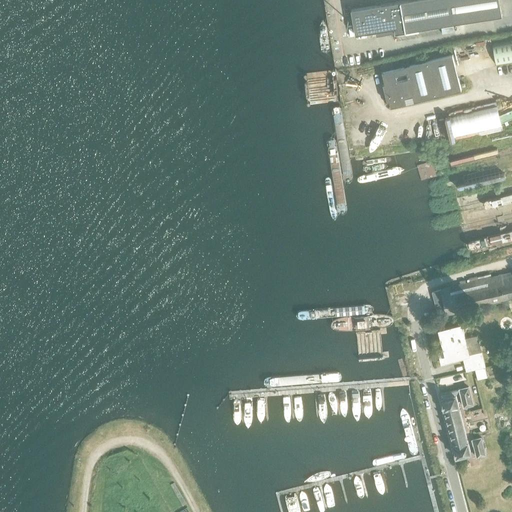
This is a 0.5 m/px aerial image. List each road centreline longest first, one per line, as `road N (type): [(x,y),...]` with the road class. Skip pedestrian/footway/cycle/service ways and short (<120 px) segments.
road 1 (track): [(196,511),(170,465),(143,441),(112,442),(90,464),(83,511)]
road 2 (unknown): [(365,84),(377,115),(390,118),(511,83)]
road 3 (residential): [(462,511),(430,385)]
